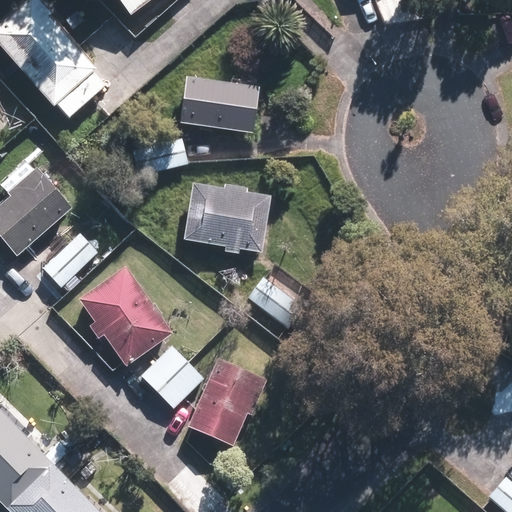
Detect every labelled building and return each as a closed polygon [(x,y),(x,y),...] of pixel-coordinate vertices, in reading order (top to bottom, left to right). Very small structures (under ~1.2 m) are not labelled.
[(108,0),(124,20),(151,0),(108,0)] [(28,2),(0,26),(0,56),(62,125),(105,86),(28,2)] [(256,88),(184,78),(178,124),(250,134),(256,88)] [(178,138),(127,150),(133,173),(184,161),(178,138)] [(45,170),(0,209),(0,229),(19,251),(74,203),(45,170)] [(265,199),(190,186),(182,235),(224,242),(223,246),(256,252),(265,199)] [(76,241),(46,268),(65,289),(95,262),(76,241)] [(132,270),(89,300),(131,362),(175,331),(132,270)] [(297,305),(262,281),(249,299),(284,324),(297,305)] [(172,349),(144,375),(175,407),(203,381),(172,349)] [(260,379),(223,363),(196,427),(233,442),(260,379)] [(58,383),(50,391),(67,407),(75,399),(58,383)] [(0,424),(0,507),(2,509),(43,468),(0,424)] [(86,511),(46,471),(5,511),(86,511)] [(511,511),(511,489),(501,479),(487,494),(508,511),(511,511)]
